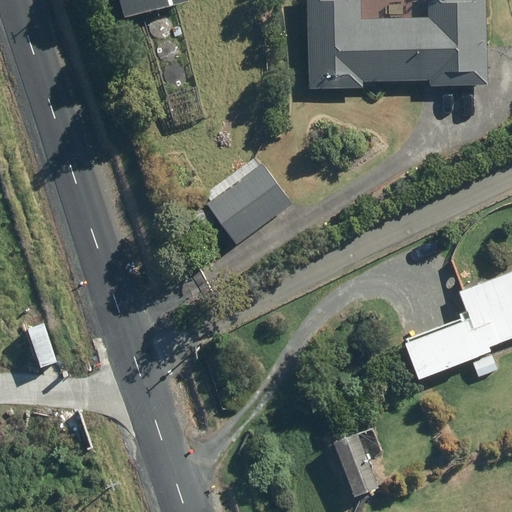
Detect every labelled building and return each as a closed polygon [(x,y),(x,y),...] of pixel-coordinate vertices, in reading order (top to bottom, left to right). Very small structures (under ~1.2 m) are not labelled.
[(129,0),(133,10),(169,0),(129,0)] [(437,0),(438,14),(364,14),(363,0),(317,0),(318,78),(365,78),(365,68),(439,68),(439,76),(490,76),(490,0),(437,0)] [(268,155),(213,196),(244,237),(299,197),(268,155)] [(482,309),(415,337),(429,371),(511,336),(511,267),(472,284),(482,309)] [(392,454),(413,511),(511,511),(511,461),(495,416),(392,454)] [(362,427),(341,434),(360,492),(381,485),(362,427)]
